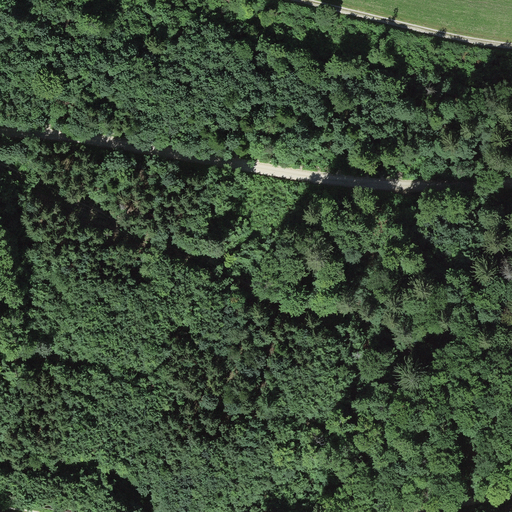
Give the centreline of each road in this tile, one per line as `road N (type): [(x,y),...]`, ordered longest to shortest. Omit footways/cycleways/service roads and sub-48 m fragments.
road 1 (track): [(511,351),(245,284),(0,169)]
road 2 (track): [(511,181),(374,182),(96,138),(0,131)]
